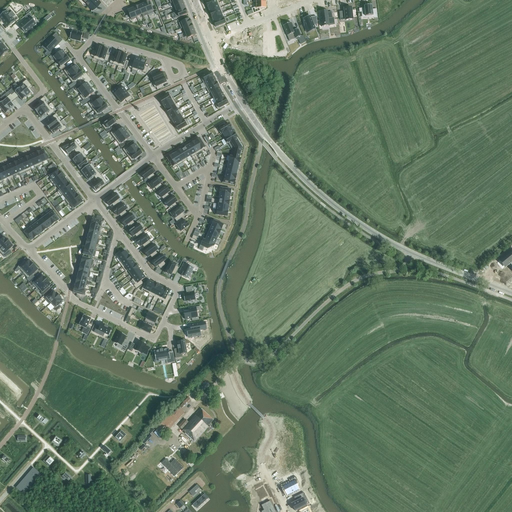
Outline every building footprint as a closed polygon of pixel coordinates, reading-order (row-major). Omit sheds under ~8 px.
[(88,6),(92,10),(99,3),(96,0),(84,0),(85,0),(83,2),(84,2),(84,1),(85,3),(86,4),(86,5),(87,4),(88,5),(87,6),(88,6)] [(149,2),(144,4),(147,13),(148,15),(153,13),(149,2)] [(219,3),(208,7),(210,12),(221,8),(219,3)] [(256,7),(252,9),(254,14),(262,10),(261,9),(266,9),(266,3),(256,3),(256,7)] [(144,4),(138,7),(142,15),(147,13),(144,4)] [(183,4),(175,7),(177,12),(185,9),(183,4)] [(364,8),(359,9),(359,12),(361,12),(362,17),(373,16),(373,18),(377,18),(376,9),(372,10),(372,5),(364,6),(364,8)] [(138,7),(133,9),(136,17),(142,15),(138,7)] [(221,8),(210,12),(212,17),(221,13),(221,14),(223,13),(221,8)] [(344,13),(339,13),(340,20),(345,20),(345,21),(353,20),(351,8),(344,9),(344,13)] [(133,9),(128,11),(131,20),(137,18),(136,17),(133,9)] [(177,12),(174,13),(177,18),(187,14),(185,9),(177,12)] [(0,22),(2,21),(4,23),(8,27),(9,26),(15,21),(12,18),(15,16),(12,12),(9,14),(6,11),(7,11),(0,16),(0,22)] [(320,12),(319,12),(321,27),(322,27),(322,25),(323,25),(324,24),(324,25),(325,25),(325,24),(329,24),(329,26),(334,25),(333,18),(332,18),(331,12),(328,12),(328,11),(327,11),(320,12)] [(23,22),(19,26),(20,27),(25,34),(25,33),(36,24),(30,17),(32,16),(29,13),(24,17),(26,20),(23,22)] [(221,13),(212,17),(214,22),(223,18),(221,14),(221,13)] [(305,18),(303,19),(304,27),(307,26),(309,31),(315,29),(314,26),(317,25),(316,17),(311,17),(310,16),(305,18)] [(223,18),(214,22),(216,28),(227,23),(225,17),(223,18)] [(189,19),(179,23),(181,29),(183,28),(191,24),(189,19)] [(291,23),(283,26),(289,41),(290,41),(289,41),(295,38),(295,39),(301,36),(298,29),(294,31),(291,23)] [(191,24),(183,28),(185,33),(193,30),(191,24)] [(193,30),(185,33),(187,38),(196,35),(193,30)] [(72,31),(70,39),(80,42),(83,34),(72,31)] [(45,45),(44,46),(46,48),(50,52),(55,46),(58,43),(55,40),(58,37),(54,33),(51,37),(52,37),(45,45)] [(0,40),(0,54),(2,57),(1,57),(9,50),(0,41),(0,40),(0,41),(0,40)] [(92,50),(90,56),(94,57),(93,59),(98,61),(103,48),(97,46),(96,51),(92,50)] [(103,48),(98,61),(104,62),(104,61),(107,62),(109,56),(106,55),(108,50),(103,48)] [(55,53),(52,55),(57,62),(66,55),(62,50),(56,55),(55,53)] [(112,56),(109,63),(112,64),(118,66),(122,54),(116,52),(115,57),(112,56)] [(122,54),(118,66),(123,68),(123,67),(126,69),(129,62),(126,61),(127,56),(122,54)] [(66,55),(57,62),(60,67),(58,68),(61,71),(65,67),(64,65),(69,60),(66,55)] [(131,62),(129,68),(132,69),(131,70),(137,72),(138,70),(137,70),(141,59),(136,58),(134,63),(131,62)] [(141,59),(137,70),(138,70),(142,72),(146,73),(148,67),(145,66),(146,61),(141,59)] [(68,67),(63,71),(69,78),(80,70),(76,65),(70,70),(68,67)] [(80,70),(69,78),(73,83),(74,86),(78,83),(77,80),(83,75),(80,70)] [(151,77),(150,78),(152,83),(164,77),(162,72),(157,74),(156,72),(150,74),(151,77)] [(210,72),(200,77),(203,83),(213,77),(210,72)] [(164,77),(152,83),(154,88),(156,87),(157,90),(163,88),(162,85),(166,83),(164,77)] [(213,77),(203,83),(206,88),(216,83),(213,77)] [(26,80),(18,86),(27,97),(31,93),(28,89),(32,86),(26,80)] [(79,85),(74,89),(76,91),(78,90),(81,94),(81,95),(90,88),(87,83),(81,87),(79,85)] [(216,83),(206,88),(209,94),(211,93),(210,93),(219,88),(216,83)] [(118,91),(114,94),(118,99),(126,92),(123,88),(124,87),(122,84),(116,88),(118,91)] [(11,95),(15,100),(19,97),(22,101),(27,97),(18,86),(13,90),(15,92),(11,95)] [(81,94),(79,96),(83,101),(85,103),(90,100),(88,97),(94,93),(90,88),(81,95),(81,94)] [(219,88),(210,93),(211,93),(213,98),(222,93),(219,88)] [(126,92),(118,99),(121,103),(125,100),(127,103),(132,99),(130,96),(126,92)] [(222,93),(213,98),(216,103),(225,99),(222,93)] [(170,94),(160,100),(163,105),(173,99),(170,94)] [(11,95),(3,102),(10,111),(15,107),(11,103),(15,100),(11,95)] [(39,104),(34,109),(37,114),(48,105),(45,101),(46,100),(43,98),(38,102),(39,104)] [(93,100),(88,104),(93,111),(104,103),(101,98),(95,103),(93,100)] [(173,99),(163,105),(166,110),(174,105),(176,104),(173,99)] [(216,103),(214,104),(217,110),(228,104),(225,99),(216,103)] [(3,102),(0,103),(0,112),(2,110),(5,114),(10,111),(3,102)] [(104,103),(93,111),(98,118),(104,115),(102,112),(108,108),(104,103)] [(138,110),(140,115),(152,109),(150,104),(138,110)] [(48,105),(37,114),(41,118),(47,114),(49,116),(54,112),(52,109),(51,110),(48,105)] [(174,105),(166,110),(169,115),(177,110),(174,105)] [(155,108),(153,110),(154,113),(151,115),(154,120),(160,117),(155,108)] [(177,110),(169,115),(172,121),(180,116),(181,116),(182,115),(179,109),(177,110)] [(52,121),(46,125),(49,130),(60,122),(55,115),(50,118),(52,121)] [(180,116),(172,121),(175,126),(183,121),(183,120),(181,116),(180,116)] [(103,124),(102,125),(107,132),(112,129),(110,127),(116,122),(112,117),(102,122),(103,124)] [(183,121),(175,126),(178,131),(188,125),(185,119),(183,120),(183,121)] [(60,122),(49,130),(53,135),(59,130),(61,133),(67,128),(65,126),(64,126),(60,122)] [(156,123),(149,127),(153,132),(159,128),(156,123)] [(228,124),(218,130),(221,135),(223,134),(222,134),(231,129),(231,128),(228,124)] [(161,130),(162,132),(165,130),(170,139),(173,138),(166,127),(161,130)] [(115,130),(110,133),(116,141),(126,133),(123,128),(117,132),(115,130)] [(231,129),(222,134),(223,134),(225,138),(234,133),(231,129)] [(126,133),(116,141),(121,148),(126,144),(124,142),(130,137),(126,133)] [(225,138),(223,139),(226,144),(231,142),(230,142),(236,138),(236,139),(237,138),(234,133),(225,138)] [(236,138),(230,142),(231,142),(235,149),(241,148),(239,144),(240,144),(238,142),(236,139),(236,138)] [(200,139),(195,142),(201,152),(204,150),(205,152),(208,150),(207,148),(206,146),(205,147),(200,139)] [(75,141),(64,150),(68,155),(74,150),(76,153),(81,149),(75,141)] [(195,142),(190,144),(196,155),(201,152),(195,142)] [(127,146),(122,150),(128,157),(139,149),(135,144),(129,148),(127,146)] [(190,145),(186,147),(191,156),(191,158),(196,155),(190,144),(190,145)] [(181,150),(186,159),(191,156),(186,147),(181,150)] [(233,157),(239,159),(239,158),(240,154),(241,152),(241,148),(235,149),(233,157)] [(78,156),(72,160),(76,165),(85,158),(85,159),(87,157),(83,153),(84,152),(82,149),(81,149),(76,153),(78,156)] [(139,149),(128,157),(133,164),(136,162),(134,160),(142,154),(139,149)] [(43,150),(37,153),(42,162),(49,159),(47,155),(46,155),(43,150)] [(177,153),(176,153),(182,163),(187,160),(186,159),(181,150),(176,153),(177,153)] [(37,153),(32,155),(37,167),(43,165),(42,162),(37,153)] [(176,153),(172,156),(178,166),(182,163),(176,153)] [(32,155),(26,158),(30,168),(30,167),(34,166),(35,168),(37,167),(32,155)] [(171,156),(167,158),(173,169),(178,166),(172,156),(171,156)] [(26,158),(20,161),(25,172),(31,170),(30,167),(30,168),(26,158)] [(85,158),(76,165),(80,170),(88,163),(85,159),(85,158)] [(20,161),(14,163),(19,174),(19,175),(25,172),(20,161)] [(14,163),(9,166),(13,175),(13,177),(19,174),(14,163)] [(91,163),(81,171),(84,176),(95,168),(91,163)] [(9,166),(3,168),(7,178),(13,175),(9,166)] [(151,167),(141,175),(145,180),(147,178),(149,180),(154,177),(153,174),(155,172),(151,167)] [(95,168),(84,176),(88,181),(94,176),(96,179),(101,175),(98,172),(98,173),(95,168)] [(58,170),(50,176),(52,179),(50,180),(51,182),(53,181),(62,174),(58,170)] [(62,174),(53,181),(55,183),(53,185),(55,187),(57,186),(57,185),(65,179),(62,174)] [(98,182),(92,186),(96,191),(107,183),(101,175),(96,179),(98,182)] [(158,177),(148,184),(152,190),(155,188),(157,190),(162,186),(160,184),(162,182),(160,180),(161,180),(158,177)] [(223,177),(222,183),(234,185),(235,180),(225,178),(225,177),(223,177)] [(65,179),(57,185),(57,186),(60,190),(68,184),(65,179)] [(60,190),(58,191),(62,196),(63,195),(72,188),(68,184),(60,190)] [(170,192),(166,186),(157,193),(161,198),(162,198),(164,200),(169,196),(167,194),(170,192)] [(72,188),(63,195),(66,199),(66,200),(75,193),(72,188)] [(66,199),(65,200),(69,205),(70,204),(69,204),(79,197),(75,193),(66,200),(66,199)] [(116,193),(105,201),(109,206),(112,204),(114,207),(120,203),(118,200),(120,199),(116,193)] [(177,202),(173,196),(165,202),(169,208),(170,207),(171,210),(176,206),(175,203),(177,202)] [(79,197),(69,204),(70,204),(73,209),(82,202),(79,197)] [(123,204),(113,211),(116,215),(116,214),(118,216),(120,215),(122,217),(127,214),(125,211),(127,209),(123,204)] [(180,206),(170,214),(174,219),(175,219),(176,221),(184,216),(182,213),(184,212),(182,210),(183,209),(180,206)] [(51,210),(46,213),(47,215),(48,215),(54,223),(59,220),(51,210)] [(131,214),(121,221),(125,227),(127,225),(129,228),(134,224),(132,221),(135,219),(131,214)] [(43,215),(41,217),(43,219),(49,227),(54,223),(48,215),(47,215),(45,217),(43,215)] [(92,219),(91,225),(101,228),(103,222),(101,221),(102,217),(97,216),(96,220),(93,219),(92,219)] [(39,222),(38,222),(45,230),(49,227),(43,219),(39,222)] [(181,232),(189,225),(186,222),(184,220),(182,222),(180,219),(175,223),(177,226),(176,226),(181,232)] [(37,220),(32,224),(40,234),(45,230),(38,222),(39,222),(37,220)] [(214,221),(212,226),(221,230),(223,225),(214,221)] [(29,229),(36,237),(40,234),(32,224),(30,225),(32,227),(29,229)] [(139,224),(128,232),(132,237),(135,235),(137,238),(142,234),(140,231),(143,229),(139,224)] [(91,225),(89,231),(99,233),(101,228),(91,225)] [(209,231),(219,235),(221,230),(212,226),(209,231)] [(28,227),(23,230),(31,241),(36,237),(29,229),(28,227)] [(208,230),(205,235),(216,240),(218,235),(219,235),(209,231),(208,230)] [(89,231),(88,237),(98,239),(99,233),(89,231)] [(146,234),(136,242),(139,245),(140,247),(143,245),(145,248),(150,244),(148,241),(150,240),(146,234)] [(203,240),(214,245),(214,244),(216,240),(205,235),(203,240)] [(0,237),(0,249),(8,242),(4,237),(1,240),(0,237)] [(88,237),(86,242),(96,245),(97,246),(99,239),(98,239),(88,237)] [(202,239),(199,246),(207,249),(214,246),(214,245),(203,240),(202,239)] [(8,242),(0,249),(0,252),(5,258),(11,252),(9,250),(13,246),(8,242)] [(86,242),(85,248),(95,251),(96,245),(86,242)] [(154,244),(144,252),(148,258),(150,256),(152,258),(157,254),(155,252),(158,250),(154,244)] [(85,248),(83,254),(94,257),(96,251),(95,251),(85,248)] [(115,255),(115,256),(117,258),(118,257),(121,261),(121,262),(129,256),(129,255),(125,251),(122,254),(120,251),(115,255)] [(511,251),(500,260),(505,266),(510,263),(511,265),(511,266),(510,268),(511,269),(511,251)] [(162,255),(151,262),(155,268),(158,266),(160,268),(165,264),(163,262),(165,260),(162,255)] [(121,261),(119,263),(123,267),(132,260),(129,256),(121,262),(121,261)] [(82,257),(81,263),(91,266),(92,267),(94,260),(83,258),(83,257),(82,257)] [(24,260),(18,268),(24,274),(33,265),(29,260),(27,263),(24,260)] [(132,260),(123,267),(126,272),(128,271),(127,270),(135,264),(132,260)] [(170,261),(164,273),(168,275),(169,274),(171,275),(172,273),(175,274),(178,268),(175,266),(176,264),(170,261)] [(81,263),(79,269),(89,272),(91,266),(81,263)] [(183,273),(181,276),(188,279),(194,268),(183,263),(179,271),(179,270),(183,273)] [(135,264),(127,270),(128,271),(131,275),(139,269),(135,264)] [(33,265),(24,274),(28,278),(27,279),(29,282),(34,277),(32,275),(37,269),(33,265)] [(79,269),(78,275),(88,278),(89,278),(91,272),(89,272),(79,269)] [(139,269),(131,275),(134,279),(142,273),(139,269)] [(511,278),(511,272),(509,276),(500,273),(499,277),(506,280),(507,278),(511,280),(511,278)] [(134,279),(132,280),(135,284),(134,286),(136,288),(143,283),(141,281),(145,277),(142,273),(134,279)] [(38,275),(30,282),(32,285),(33,284),(37,288),(46,280),(44,277),(44,278),(42,276),(40,278),(38,275)] [(78,275),(76,281),(86,284),(89,284),(89,282),(87,282),(88,278),(78,275)] [(43,296),(50,289),(48,287),(50,285),(48,283),(49,282),(46,280),(37,288),(42,293),(41,294),(43,296)] [(76,281),(75,287),(85,289),(86,284),(76,281)] [(144,285),(141,290),(149,294),(155,283),(154,283),(149,281),(147,286),(144,285)] [(155,283),(149,294),(154,297),(159,286),(155,283)] [(159,286),(154,297),(159,299),(164,288),(160,286),(159,286)] [(75,287),(73,293),(84,296),(86,290),(85,289),(75,287)] [(183,294),(185,302),(195,300),(194,292),(193,292),(192,287),(185,288),(186,293),(183,294)] [(164,288),(159,299),(164,301),(163,304),(166,306),(170,297),(167,296),(169,291),(164,288)] [(50,291),(45,296),(47,298),(45,300),(50,305),(51,304),(50,303),(59,296),(56,293),(56,294),(54,291),(52,293),(50,291)] [(59,296),(50,303),(51,304),(55,308),(54,309),(56,311),(60,307),(58,305),(62,301),(60,299),(61,298),(59,296)] [(189,312),(184,312),(185,320),(192,319),(192,321),(198,320),(196,311),(201,310),(200,306),(188,309),(189,312)] [(148,313),(145,319),(155,323),(158,317),(148,313)] [(91,319),(84,315),(79,325),(84,328),(81,332),(87,335),(90,329),(87,327),(91,319)] [(143,323),(140,329),(150,334),(152,330),(151,330),(152,327),(143,323)] [(191,331),(187,332),(188,338),(200,336),(199,330),(202,330),(201,323),(190,325),(191,331)] [(97,326),(94,332),(97,334),(99,331),(108,336),(112,329),(101,324),(100,328),(97,326)] [(125,351),(128,345),(123,342),(126,336),(118,332),(118,333),(114,342),(113,342),(113,343),(123,347),(122,350),(125,351)] [(177,346),(178,349),(174,350),(176,358),(182,357),(182,354),(187,353),(186,350),(187,350),(186,349),(185,341),(177,342),(178,346),(177,346)] [(132,344),(129,350),(132,352),(133,349),(142,353),(146,355),(149,348),(146,346),(139,342),(137,346),(132,344)] [(154,358),(155,363),(160,362),(159,361),(166,360),(166,364),(175,362),(173,352),(169,352),(168,349),(154,351),(155,358),(154,358)] [(170,413),(165,419),(155,429),(162,436),(172,426),(185,413),(179,407),(176,410),(174,408),(170,413)] [(207,426),(213,420),(201,409),(196,414),(193,418),(193,417),(188,422),(185,419),(179,426),(185,433),(194,442),(208,427),(207,426)] [(125,435),(121,432),(116,438),(120,441),(125,435)] [(4,455),(1,459),(3,461),(5,463),(10,460),(4,455)] [(48,457),(44,461),(49,466),(53,461),(48,457)] [(166,459),(162,463),(174,477),(183,468),(175,459),(170,463),(166,459)] [(33,468),(16,488),(23,494),(41,474),(33,468)] [(63,476),(68,481),(71,478),(66,473),(63,476)] [(290,483),(283,487),(287,495),(299,489),(296,483),(298,482),(295,477),(289,480),(290,483)] [(299,500),(291,504),(295,511),(306,505),(302,499),(306,497),(303,493),(297,496),(299,500)] [(204,494),(193,504),(197,508),(208,498),(204,494)] [(264,511),(275,511),(270,501),(261,505),(264,511)]
